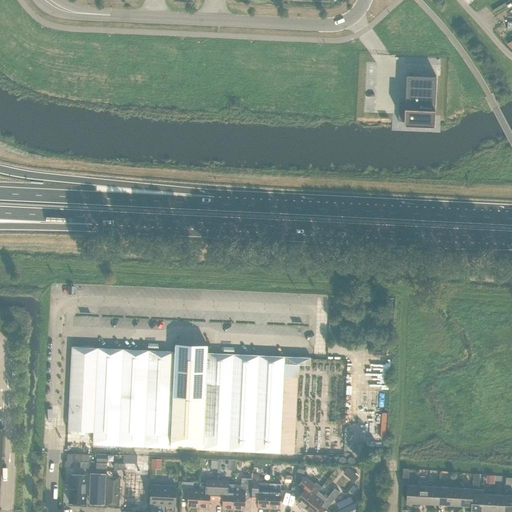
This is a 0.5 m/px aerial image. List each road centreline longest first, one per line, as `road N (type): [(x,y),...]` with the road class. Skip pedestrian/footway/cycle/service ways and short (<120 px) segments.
road 1 (trunk): [(93,217),(511,238)]
road 2 (trunk): [(511,217),(216,203)]
road 3 (unclassified): [(365,0),(351,19),(327,25),(94,14)]
road 4 (trunk): [(216,203),(164,188),(0,170)]
road 5 (trunk): [(216,203),(0,193)]
road 6 (track): [(396,471),(403,295)]
